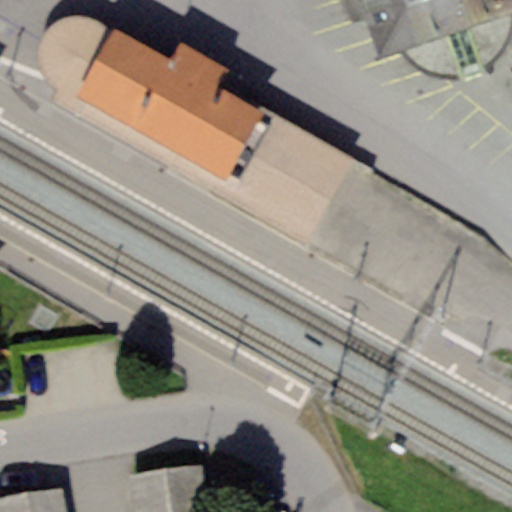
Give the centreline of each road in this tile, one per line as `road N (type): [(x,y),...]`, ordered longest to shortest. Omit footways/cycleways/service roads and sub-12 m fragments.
road 1 (residential): [(511,226),(383,123),(217,17)]
road 2 (residential): [(0,439),(229,404)]
road 3 (residential): [(327,511),(297,460),(229,404)]
